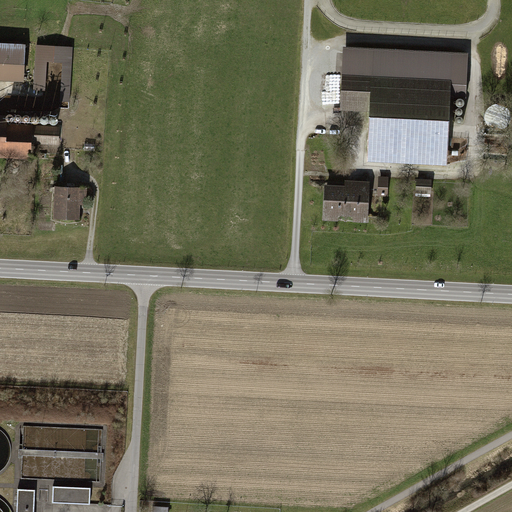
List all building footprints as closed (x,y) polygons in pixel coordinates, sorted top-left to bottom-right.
[(0,82),(25,84),(27,46),(22,45),(23,28),(0,26),(0,82)] [(57,47),(37,46),(36,61),(56,62),(57,47)] [(467,55),(342,49),(339,113),(370,115),(368,160),(448,164),(452,83),(466,84),(467,55)] [(38,94),(40,95),(42,95),(44,93),(45,91),(44,89),(42,87),(40,87),(38,88),(37,90),(37,92),(38,94)] [(458,107),(460,108),(463,109),(465,107),(467,105),(466,103),(465,100),(463,99),(460,100),(458,102),(458,104),(458,107)] [(0,161),(31,163),(33,126),(7,125),(7,117),(0,116),(0,161)] [(9,124),(11,125),(13,124),(15,123),(16,120),(15,118),(13,117),(11,116),(9,117),(8,119),(8,122),(9,124)] [(18,124),(20,125),(22,125),(24,123),(24,121),(24,118),(22,117),(19,117),(17,118),(16,120),(16,122),(18,124)] [(26,125),(28,126),(31,125),(32,124),(33,121),(32,119),(31,118),(28,117),(26,118),(25,120),(25,123),(26,125)] [(35,125),(37,126),(40,126),(41,124),(42,122),(41,119),(39,118),(37,118),(35,119),(34,121),(34,123),(35,125)] [(44,126),(46,126),(48,126),(50,124),(51,122),(50,120),(48,118),(46,118),(44,119),(42,121),(42,124),(44,126)] [(390,177),(379,177),(377,197),(388,198),(390,177)] [(326,186),(324,220),(369,223),(371,181),(346,180),(345,187),(326,186)] [(433,181),(415,180),(414,194),(432,195),(433,181)] [(55,188),(54,220),(80,221),(81,206),(87,206),(87,189),(55,188)] [(91,490),(54,488),(53,504),(91,506),(91,490)] [(34,511),(35,491),(18,490),(17,511),(34,511)]
